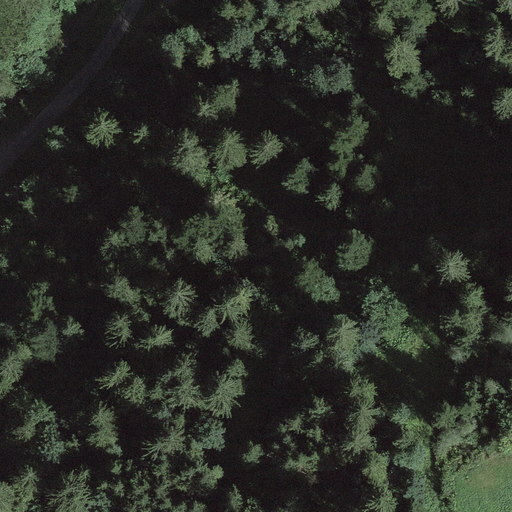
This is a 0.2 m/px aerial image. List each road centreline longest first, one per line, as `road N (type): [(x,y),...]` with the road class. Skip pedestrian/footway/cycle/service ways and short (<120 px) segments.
road 1 (track): [(212,511),(236,441),(412,354),(430,372),(449,511)]
road 2 (track): [(236,441),(272,366),(298,333),(398,248),(488,225),(511,210)]
road 3 (track): [(137,0),(99,60),(0,167)]
